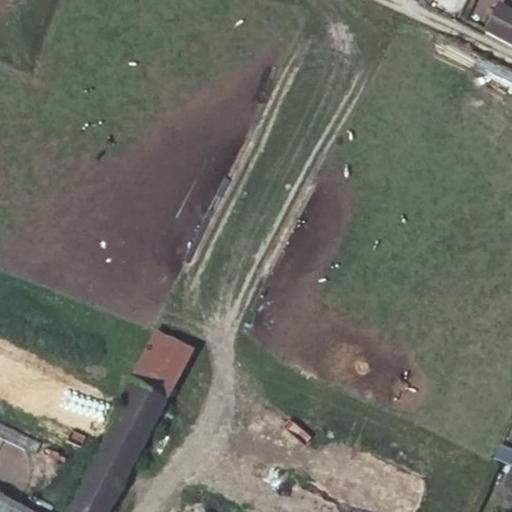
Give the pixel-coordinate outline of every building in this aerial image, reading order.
[(511,49),(511,28),(488,15),(474,43),(507,60),(511,49)] [(117,411),(126,416),(156,433),(169,409),(129,388),(117,411)] [(114,511),(156,433),(126,416),(75,511),(114,511)] [(511,451),(502,447),(494,463),(511,471),(504,489),(511,492),(511,451)] [(209,511),(188,503),(183,511),(209,511)]
